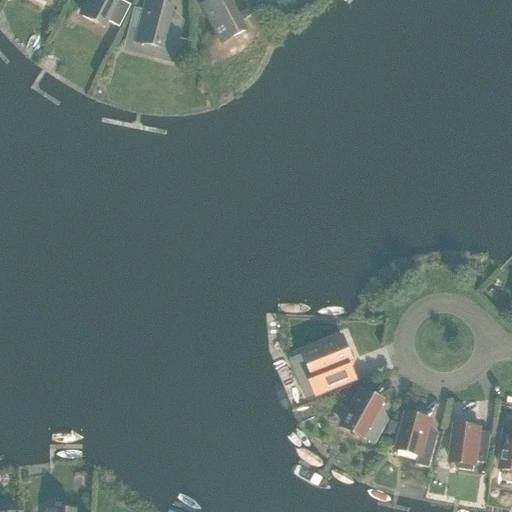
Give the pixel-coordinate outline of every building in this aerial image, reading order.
[(118,29),(129,7),(117,1),(117,0),(89,0),(81,17),(103,28),(106,23),(118,29)] [(236,16),(227,0),(215,0),(202,7),(222,43),(244,31),(239,22),(250,17),(247,10),(236,16)] [(168,20),(171,10),(146,4),(144,14),(134,12),(124,50),(170,62),(174,46),(175,46),(181,23),(168,20)] [(356,378),(349,361),(353,359),(343,333),(301,350),(310,373),(307,374),(315,395),(356,378)] [(374,446),(388,421),(378,415),(384,404),(362,392),(342,428),(374,446)] [(429,468),(438,435),(431,428),(432,422),(407,415),(397,451),(419,457),(417,464),(429,468)] [(486,465),(490,434),(478,432),(478,430),(455,427),(451,464),(473,466),(474,463),(486,465)] [(511,434),(505,434),(500,470),(511,471),(511,434)]
